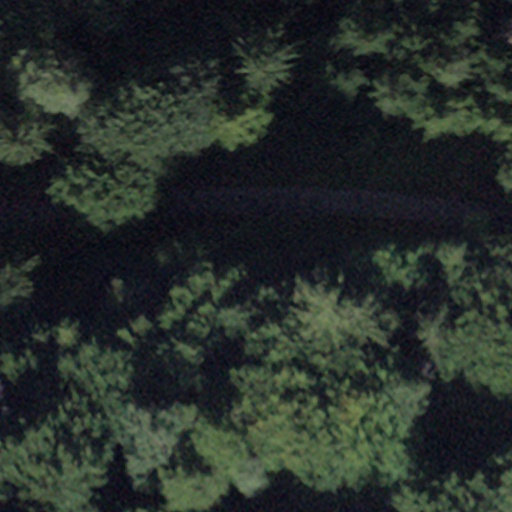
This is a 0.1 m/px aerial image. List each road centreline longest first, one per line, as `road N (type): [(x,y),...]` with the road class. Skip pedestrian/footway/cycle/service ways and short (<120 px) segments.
road 1 (track): [(0,220),(238,200),(511,209)]
road 2 (track): [(511,437),(362,511)]
